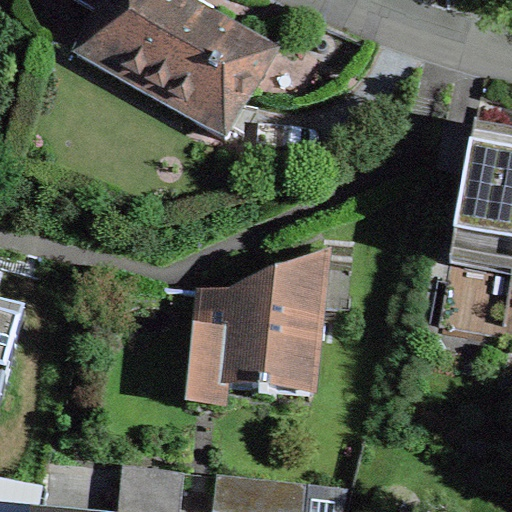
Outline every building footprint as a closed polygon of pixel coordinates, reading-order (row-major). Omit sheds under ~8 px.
[(108,0),(77,56),(225,140),(275,53),(220,21),(182,0),(108,0)] [(511,148),(473,141),(452,255),(511,266),(511,148)] [(231,288),(198,291),(185,400),(228,401),(230,379),(314,389),(327,247),(231,288)] [(0,295),(0,389),(24,302),(0,295)] [(0,511),(178,511),(182,476),(123,470),(118,511),(38,511),(42,488),(41,488),(0,480),(0,511)] [(229,511),(305,511),(308,488),(217,479),(214,511),(229,511)]
